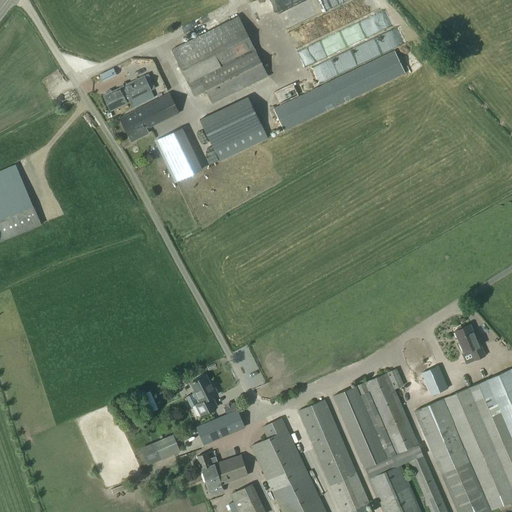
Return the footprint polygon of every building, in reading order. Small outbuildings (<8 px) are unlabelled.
[(281,23),(330,4),(331,6),(346,0),(301,0),(276,10),(281,23)] [(205,92),(212,105),(268,77),(238,16),(171,50),(194,98),(205,92)] [(339,32),(296,49),(301,61),(344,44),(339,32)] [(328,57),(333,69),(385,47),(380,35),(328,57)] [(394,51),(273,109),(283,131),(405,74),(394,51)] [(49,82),(55,79),(52,72),(46,75),(49,82)] [(110,111),(150,91),(143,76),(111,93),(110,91),(105,93),(106,95),(104,97),(110,111)] [(148,134),(146,129),(178,113),(169,94),(119,119),(131,142),(148,134)] [(199,119),(219,162),(268,139),(248,96),(199,119)] [(137,97),(131,101),(134,107),(140,104),(137,97)] [(181,129),(156,140),(176,182),(201,170),(181,129)] [(0,242),(41,225),(14,165),(0,171),(0,242)] [(464,354),(463,354),(467,364),(484,357),(479,344),(477,344),(469,325),(454,331),(464,354)] [(411,352),(405,353),(408,366),(414,364),(416,374),(425,372),(422,358),(413,360),(411,352)] [(511,368),(413,412),(456,511),(486,511),(511,501),(511,368)] [(430,511),(447,511),(394,390),(403,386),(396,369),(332,396),(364,470),(381,511),(420,511),(401,464),(409,462),(430,511)] [(448,389),(440,373),(431,377),(431,379),(424,382),(431,397),(448,389)] [(200,378),(199,376),(192,380),(192,382),(190,383),(199,402),(197,403),(203,414),(216,407),(211,397),(217,394),(213,387),(211,388),(205,375),(200,378)] [(353,511),(365,507),(369,505),(324,400),(298,411),(340,511),(353,511)] [(224,408),(227,414),(237,410),(234,404),(224,408)] [(199,426),(206,444),(244,428),(237,410),(227,414),(199,426)] [(267,438),(250,446),(281,511),(325,511),(281,418),(262,427),(267,438)] [(160,461),(180,452),(173,437),(154,445),(160,461)] [(221,486),(220,484),(247,475),(241,456),(216,465),(214,458),(209,459),(207,454),(197,457),(209,491),(214,489),(216,494),(221,492),(219,487),(221,486)] [(260,505),(238,511),(265,511),(251,483),(248,485),(251,484),(260,505)]
